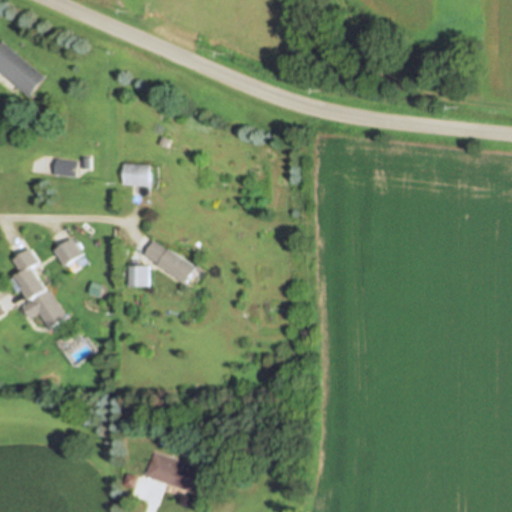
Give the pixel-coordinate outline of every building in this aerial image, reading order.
[(3,43),(0,46),(0,72),(31,98),(47,78),(3,43)] [(58,158),(56,174),(77,177),(80,161),(58,158)] [(127,163),(125,185),(151,186),(152,164),(127,163)] [(75,240),(58,252),(69,267),(86,255),(75,240)] [(155,242),(147,255),(161,264),(160,266),(190,285),(201,269),(171,250),(170,252),(155,242)] [(70,318),(37,269),(45,263),(34,246),(15,259),(23,272),(12,280),(19,291),(26,286),(36,301),(27,307),(33,317),(41,311),(53,329),(70,318)] [(131,266),(131,288),(150,288),(150,266),(131,266)] [(95,282),(90,295),(100,299),(105,286),(95,282)] [(154,453),(146,478),(201,495),(209,471),(154,453)]
